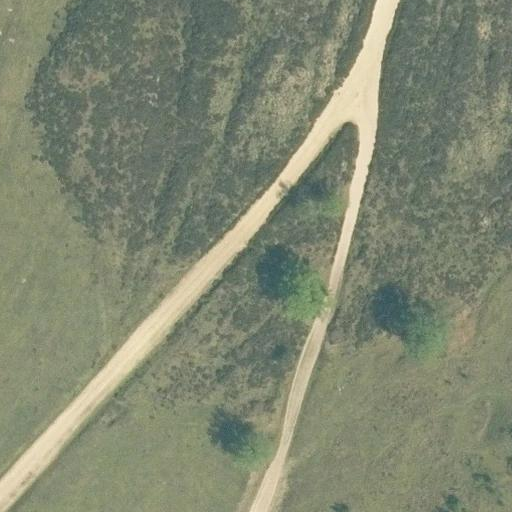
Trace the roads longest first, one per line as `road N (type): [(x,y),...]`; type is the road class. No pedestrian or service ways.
road 1 (track): [(0,496),(231,243),(372,63)]
road 2 (track): [(255,511),(341,245),(387,0)]
